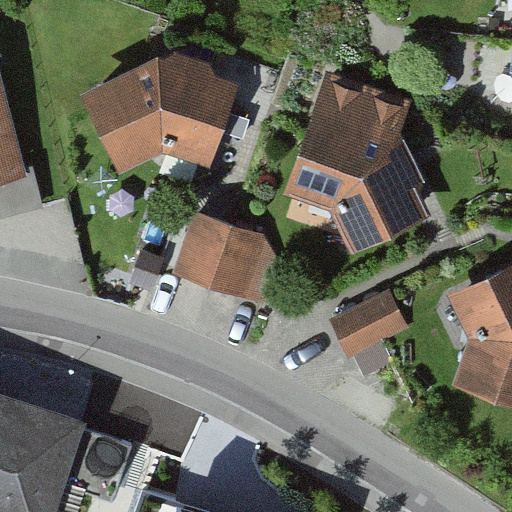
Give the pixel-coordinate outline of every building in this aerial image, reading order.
[(193,56),(116,93),(145,174),(194,155),(227,170),(266,86),(193,56)] [(0,186),(42,180),(23,65),(0,68),(0,186)] [(412,94),(327,65),(283,188),(330,204),(352,249),(433,210),(422,186),(425,172),(402,124),(412,94)] [(301,251),(214,215),(189,276),(275,312),(301,251)] [(511,284),(486,294),(502,344),(490,386),(511,395),(511,284)] [(408,294),(354,320),(370,351),(424,325),(408,294)] [(54,511),(88,412),(0,382),(0,511),(54,511)] [(272,511),(201,487),(192,511),(272,511)]
